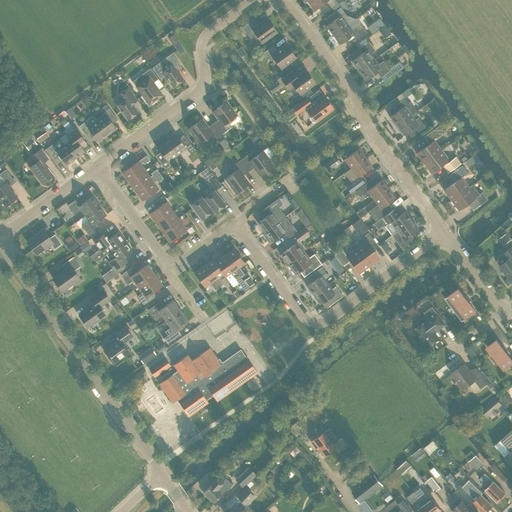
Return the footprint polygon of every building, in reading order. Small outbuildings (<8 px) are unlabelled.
[(306,0),(314,10),(326,1),(331,8),(341,0),(306,0)] [(347,16),(337,4),(331,8),(334,12),(327,17),(331,22),(326,26),(333,35),(347,24),(354,19),(354,18),(348,16),(347,16)] [(242,27),(250,38),(256,34),(262,43),(277,32),(269,23),(267,24),(264,19),(258,24),(254,19),(242,27)] [(347,24),(333,35),(339,44),(344,41),(348,46),(367,32),(360,23),(351,29),(347,24)] [(178,40),(173,34),(168,38),(180,53),(185,50),(177,40),(178,40)] [(351,61),(358,71),(374,59),(370,54),(375,50),(368,41),(359,48),(362,53),(351,61)] [(241,45),(235,49),(240,56),(246,52),(241,45)] [(281,69),(296,58),(288,48),(286,50),(283,45),(277,50),(273,45),(262,53),(266,58),(271,55),(281,69)] [(172,53),(163,60),(152,67),(160,78),(164,75),(172,87),(183,79),(175,68),(180,64),(172,53)] [(374,59),(358,71),(365,80),(376,72),(380,77),(390,70),(389,69),(383,61),(378,64),(374,59)] [(390,70),(380,77),(384,81),(403,67),(398,62),(389,69),(390,70)] [(136,86),(149,104),(162,95),(153,83),(158,79),(150,68),(132,81),(136,86)] [(281,79),(289,89),(293,86),(300,95),(314,84),(307,74),(305,76),(302,71),(295,75),(292,71),(281,79)] [(127,120),(138,112),(130,101),(134,98),(127,88),(118,94),(123,101),(117,105),(127,120)] [(293,108),(297,113),(304,109),(306,112),(307,110),(315,121),(332,108),(324,98),(313,106),(311,103),(310,104),(306,98),(293,108)] [(404,98),(391,108),(394,113),(389,117),(396,126),(411,115),(416,111),(410,102),(408,103),(404,98)] [(217,119),(213,123),(221,134),(231,126),(228,122),(237,115),(226,101),(216,108),(218,110),(213,114),(217,119)] [(70,122),(76,121),(75,113),(77,113),(76,105),(67,107),(70,122)] [(100,117),(96,120),(106,135),(116,128),(112,123),(117,120),(107,105),(97,112),(100,117)] [(415,120),(411,115),(396,126),(403,135),(408,132),(412,137),(425,127),(418,118),(415,120)] [(97,142),(106,135),(96,120),(91,124),(87,119),(78,126),(89,141),(94,137),(97,142)] [(216,138),(221,134),(213,123),(208,126),(203,121),(199,124),(197,122),(187,129),(198,143),(212,133),(216,138)] [(416,153),(423,163),(441,150),(433,140),(445,132),(440,125),(423,137),(429,144),(416,153)] [(42,127),(32,134),(38,141),(48,134),(42,127)] [(61,139),(75,158),(84,151),(81,147),(86,143),(76,129),(66,136),(65,136),(61,139)] [(175,134),(166,140),(177,155),(186,148),(188,152),(193,148),(184,135),(179,138),(175,134)] [(30,135),(22,141),(28,150),(37,143),(30,135)] [(66,165),(75,158),(61,139),(46,150),(57,164),(62,160),(66,165)] [(168,162),(177,155),(166,140),(156,147),(160,152),(155,156),(164,169),(170,165),(168,162)] [(344,159),(351,168),(365,157),(358,148),(344,159)] [(41,183),(53,175),(43,162),(48,158),(40,149),(32,155),(37,161),(29,167),(41,183)] [(441,150),(423,163),(431,173),(448,160),(441,150)] [(240,160),(248,171),(253,168),(257,173),(262,170),(264,172),(273,165),(263,151),(254,157),(250,152),(240,160)] [(122,173),(128,182),(145,170),(140,164),(142,162),(144,164),(149,160),(146,155),(138,161),(122,173)] [(340,163),(335,156),(323,165),(327,171),(340,163)] [(461,163),(456,156),(442,166),(447,173),(461,163)] [(372,166),(365,157),(351,168),(354,173),(349,177),(352,181),(357,177),(372,166)] [(248,171),(240,160),(235,164),(238,168),(224,179),(235,193),(244,186),(243,184),(248,181),(243,175),(248,171)] [(443,190),(451,200),(468,187),(461,177),(467,173),(462,165),(450,174),(455,181),(443,190)] [(0,199),(5,207),(17,198),(9,187),(15,182),(5,169),(0,173),(0,176),(4,183),(0,186),(0,199)] [(149,177),(145,170),(128,182),(135,191),(160,174),(156,169),(150,173),(152,175),(149,177)] [(163,178),(160,174),(135,191),(142,201),(158,189),(153,182),(156,181),(157,182),(163,178)] [(221,186),(214,176),(208,180),(216,190),(221,186)] [(364,183),(360,177),(346,187),(350,192),(364,183)] [(370,194),(374,199),(388,189),(381,180),(375,184),(371,179),(355,191),(359,197),(362,194),(365,198),(370,194)] [(160,188),(164,194),(173,188),(169,182),(160,188)] [(468,187),(451,200),(458,210),(470,201),(475,208),(487,199),(482,192),(479,194),(471,185),(468,187)] [(395,198),(388,189),(374,199),(377,204),(368,212),(375,222),(388,213),(383,206),(395,198)] [(215,213),(225,205),(214,190),(204,198),(215,213)] [(85,215),(99,205),(92,195),(80,204),(77,199),(67,206),(74,214),(80,210),(85,215)] [(201,219),(212,211),(201,197),(190,205),(201,219)] [(264,232),(278,221),(285,216),(278,207),(282,204),(277,198),(264,208),(269,214),(257,222),(264,232)] [(149,214),(156,223),(172,211),(166,202),(149,214)] [(99,205),(85,215),(89,221),(82,226),(88,235),(98,228),(94,223),(106,214),(99,205)] [(390,222),(397,231),(411,220),(405,211),(400,215),(396,210),(384,218),(388,223),(390,222)] [(172,211),(156,223),(162,233),(179,221),(172,211)] [(278,221),(264,232),(271,241),(283,232),(287,238),(297,231),(285,216),(278,221)] [(418,229),(411,220),(397,231),(391,235),(402,250),(417,238),(413,233),(418,229)] [(186,230),(179,221),(162,233),(169,242),(186,230)] [(309,234),(304,227),(293,235),(298,242),(309,234)] [(54,249),(61,244),(54,234),(49,238),(43,230),(26,242),(35,255),(50,244),(54,249)] [(106,255),(125,241),(118,231),(106,240),(102,235),(93,241),(100,250),(92,255),(96,261),(106,255)] [(356,249),(369,266),(379,259),(370,247),(376,243),(368,232),(362,237),(366,242),(356,249)] [(504,244),(511,239),(506,233),(499,237),(504,244)] [(125,241),(106,255),(110,261),(108,262),(112,267),(101,275),(106,282),(126,267),(120,259),(132,250),(125,241)] [(391,250),(384,241),(379,244),(386,253),(391,250)] [(288,264),(304,252),(296,242),(280,254),(288,264)] [(511,246),(499,257),(497,262),(511,281),(511,246)] [(224,255),(240,277),(244,274),(239,267),(244,263),(233,248),(224,255)] [(359,273),(369,266),(356,249),(346,256),(359,273)] [(349,262),(340,250),(334,254),(343,266),(349,262)] [(304,252),(288,264),(295,274),(306,266),(310,272),(321,264),(314,254),(308,258),(304,252)] [(215,262),(223,274),(225,277),(231,273),(236,280),(240,277),(224,255),(215,262)] [(73,256),(62,265),(66,270),(53,279),(62,291),(79,279),(73,271),(80,266),(73,256)] [(223,274),(215,262),(212,259),(203,266),(219,287),(223,284),(218,277),(223,274)] [(137,286),(154,274),(147,264),(135,272),(131,267),(120,275),(127,284),(133,280),(137,286)] [(219,287),(203,266),(193,273),(204,287),(210,283),(215,290),(219,287)] [(313,295),(328,284),(324,279),(328,276),(321,267),(308,277),(311,282),(306,286),(313,295)] [(154,274),(137,286),(142,293),(137,296),(143,305),(153,297),(150,293),(161,285),(154,274)] [(328,284),(313,295),(320,304),(325,301),(329,306),(342,296),(335,286),(331,289),(328,284)] [(462,322),(466,319),(475,312),(476,312),(470,303),(471,303),(466,296),(465,297),(459,289),(458,289),(445,299),(451,307),(453,306),(458,312),(456,313),(462,322)] [(102,290),(90,299),(94,304),(79,315),(87,327),(105,314),(99,307),(109,300),(102,290)] [(236,290),(232,293),(236,299),(240,296),(236,290)] [(166,321),(180,311),(172,300),(162,308),(158,303),(148,310),(155,320),(161,315),(166,321)] [(419,315),(412,306),(405,312),(412,321),(419,315)] [(180,311),(166,321),(170,327),(165,331),(167,335),(163,338),(167,344),(181,334),(177,329),(188,321),(180,311)] [(426,320),(414,329),(427,347),(439,338),(434,332),(437,329),(438,330),(445,324),(437,314),(427,322),(426,320)] [(130,322),(136,333),(142,330),(137,319),(130,322)] [(114,334),(119,340),(104,350),(113,364),(130,352),(124,343),(133,336),(126,326),(114,334)] [(291,356),(299,352),(290,332),(282,335),(291,356)] [(503,348),(496,339),(487,347),(493,355),(491,356),(495,363),(498,361),(504,369),(511,363),(511,360),(507,354),(508,353),(503,347),(503,348)] [(257,372),(240,349),(240,350),(221,364),(209,347),(191,360),(187,355),(173,364),(177,370),(159,383),(172,403),(177,399),(188,416),(208,402),(206,400),(213,395),(217,401),(257,372)] [(154,377),(170,365),(165,359),(149,370),(154,377)] [(441,369),(445,373),(456,365),(452,360),(441,369)] [(472,375),(464,364),(452,373),(463,388),(474,380),(480,389),(488,383),(479,370),(472,375)] [(502,405),(495,397),(481,410),(487,417),(492,413),(494,416),(500,411),(498,409),(502,405)] [(308,403),(312,408),(316,404),(312,399),(308,403)] [(306,432),(298,420),(289,426),(297,438),(306,432)] [(286,431),(278,422),(272,427),(280,436),(286,431)] [(311,442),(316,449),(318,448),(324,456),(335,448),(332,444),(338,440),(328,428),(311,442)] [(511,430),(501,440),(511,452),(505,457),(511,464),(511,430)] [(287,451),(294,457),(299,450),(293,444),(287,451)] [(476,470),(483,465),(475,456),(469,461),(476,470)] [(401,466),(397,469),(401,474),(406,470),(401,466)] [(256,475),(248,467),(235,479),(242,487),(256,475)] [(497,501),(505,493),(485,473),(479,479),(488,487),(485,489),(497,501)] [(225,478),(224,480),(218,475),(216,478),(211,484),(203,492),(214,501),(221,493),(226,488),(227,489),(231,484),(225,478)] [(382,485),(374,476),(352,493),(359,502),(382,485)] [(440,488),(431,476),(425,481),(434,493),(440,488)] [(460,485),(453,476),(448,480),(455,489),(460,485)] [(482,511),(486,511),(492,506),(480,494),(482,492),(469,479),(462,486),(476,499),(472,502),(482,511)] [(236,504),(229,511),(248,511),(251,510),(246,505),(254,497),(244,488),(236,496),(241,500),(237,504),(236,504)] [(419,488),(413,492),(428,511),(437,511),(441,510),(432,498),(427,502),(424,499),(427,497),(419,488)] [(428,511),(413,492),(407,497),(417,510),(413,511),(428,511)] [(387,493),(383,496),(387,501),(391,498),(387,493)] [(412,511),(413,511),(403,499),(398,503),(397,504),(401,509),(403,511),(412,511)] [(397,504),(394,500),(386,507),(389,511),(402,511),(400,510),(401,509),(397,504)] [(472,511),(468,508),(467,508),(461,501),(451,511),(452,511),(472,511)]
